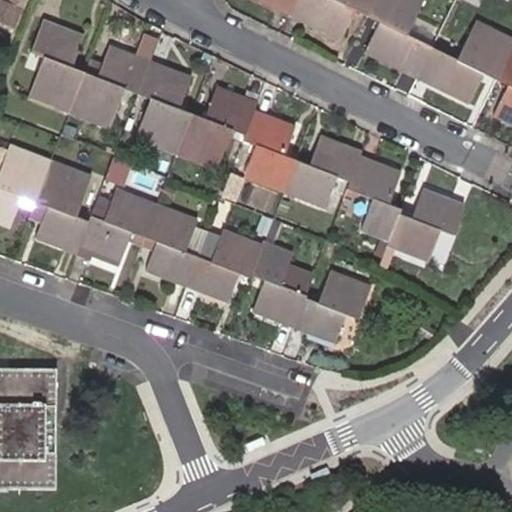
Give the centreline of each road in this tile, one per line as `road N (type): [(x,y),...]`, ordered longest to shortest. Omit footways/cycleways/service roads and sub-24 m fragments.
road 1 (residential): [(511,175),(177,9)]
road 2 (residential): [(0,293),(149,355),(211,497)]
road 3 (tertiary): [(211,497),(392,411)]
road 4 (tertiary): [(392,411),(443,373),(511,302)]
road 5 (residential): [(392,411),(436,468),(491,485)]
